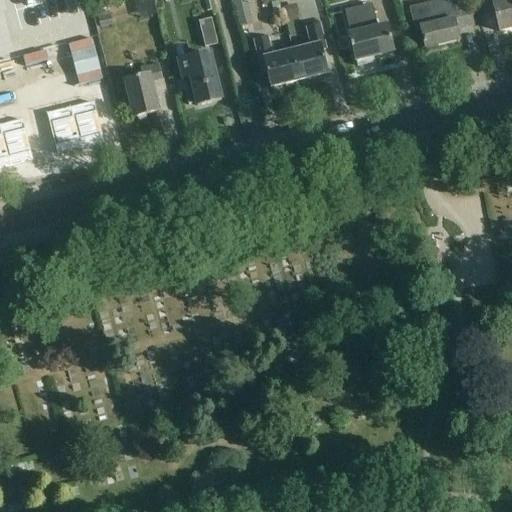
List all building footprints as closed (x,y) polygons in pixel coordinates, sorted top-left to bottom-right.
[(233,0),(240,28),(254,25),(248,0),(233,0)] [(458,33),(474,29),(469,7),(467,0),(450,0),(410,10),(415,32),(422,31),(425,43),(424,43),(425,47),(426,47),(427,52),(460,44),(458,33)] [(511,31),(511,0),(502,0),(503,2),(492,4),(500,34),(511,31)] [(389,27),(380,29),(373,4),(346,11),(352,36),(350,37),(352,47),(351,48),(352,52),(353,52),(357,65),(358,64),(359,69),(375,65),(374,60),(396,55),(389,27)] [(113,26),(109,12),(96,16),(100,30),(113,26)] [(206,49),(218,46),(212,20),(200,23),(206,49)] [(292,54),(299,82),(328,75),(322,52),(327,51),(320,25),(308,28),(313,49),(292,54)] [(299,82),(292,54),(274,58),(269,38),(255,41),(261,66),(265,65),(271,89),(299,82)] [(198,105),(198,108),(222,102),(214,69),(210,70),(207,55),(177,62),(188,108),(198,105)] [(146,121),(147,118),(159,115),(151,84),(163,81),(159,66),(157,57),(139,61),(141,70),(143,77),(125,81),(126,84),(135,121),(138,120),(140,122),(146,121)] [(0,125),(0,126),(11,155),(68,134),(58,105),(0,125)]
